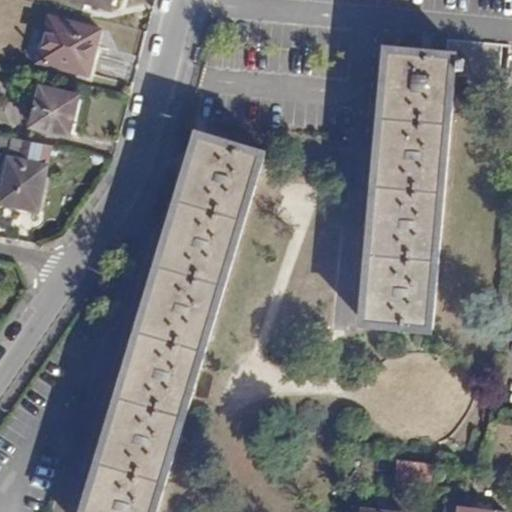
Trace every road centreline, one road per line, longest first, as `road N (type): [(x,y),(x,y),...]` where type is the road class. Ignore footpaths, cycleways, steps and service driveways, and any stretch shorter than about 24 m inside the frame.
road 1 (residential): [(184,0),(140,171),(74,266)]
road 2 (residential): [(74,266),(0,374)]
